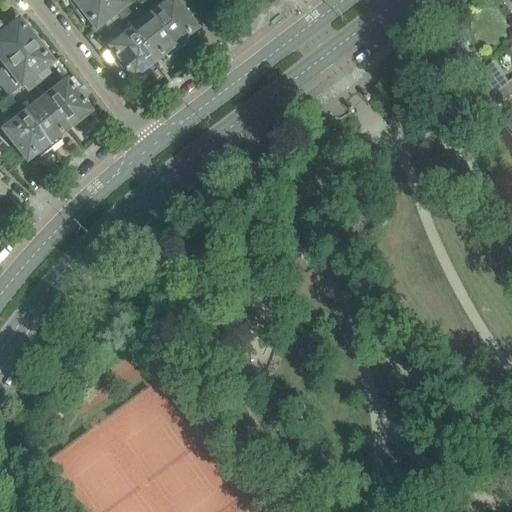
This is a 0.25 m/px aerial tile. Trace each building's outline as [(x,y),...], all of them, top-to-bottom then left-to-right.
[(70,0),(67,3),(74,12),(73,13),(75,15),(76,14),(76,15),(94,0),(70,0)] [(118,0),(94,0),(76,15),(83,24),(83,25),(84,25),(84,23),(88,20),(91,24),(95,21),(99,27),(94,31),(95,32),(109,21),(121,11),(125,8),(124,8),(118,0)] [(147,0),(139,0),(137,1),(142,9),(150,3),(147,0)] [(174,0),(171,3),(150,19),(177,53),(189,44),(186,40),(195,33),(192,29),(202,21),(185,0),(174,0)] [(129,16),(124,10),(116,16),(123,25),(128,22),(129,16)] [(166,62),(177,53),(150,19),(130,34),(154,64),(163,57),(166,62)] [(0,63),(4,69),(38,43),(37,42),(37,43),(29,33),(29,32),(28,32),(28,33),(25,36),(23,33),(19,36),(14,30),(18,27),(18,28),(19,27),(19,26),(20,25),(19,24),(10,32),(4,24),(0,27),(0,63)] [(448,43),(455,55),(472,43),(465,32),(448,43)] [(133,81),(154,64),(130,34),(110,50),(115,57),(112,60),(115,64),(108,69),(109,70),(110,69),(114,74),(113,75),(114,76),(120,72),(123,76),(127,73),(133,81)] [(4,69),(0,72),(0,90),(2,92),(8,100),(9,99),(20,90),(22,88),(30,83),(36,79),(51,67),(49,66),(48,67),(49,67),(45,70),(41,64),(45,61),(42,57),(45,55),(47,55),(47,54),(45,54),(38,44),(38,43),(4,69)] [(493,64),(471,81),(485,103),(486,103),(509,85),(493,64)] [(36,79),(30,83),(36,90),(41,86),(36,79)] [(30,83),(22,88),(28,96),(36,90),(30,83)] [(511,83),(509,85),(486,103),(492,113),(511,97),(511,83)] [(75,90),(71,93),(65,86),(45,102),(68,132),(89,115),(82,108),(86,105),(83,101),(89,96),(88,95),(87,96),(83,92),(84,91),(83,90),(78,94),(75,90)] [(8,100),(0,105),(0,111),(2,114),(14,105),(9,99),(8,100)] [(59,139),(68,132),(45,102),(24,118),(50,152),(62,143),(59,139)] [(40,161),(50,152),(24,118),(2,135),(27,165),(29,163),(26,159),(31,155),(34,159),(37,157),(40,161)] [(0,159),(9,151),(0,141),(0,159)] [(57,418),(37,433),(45,443),(64,428),(57,418)]
